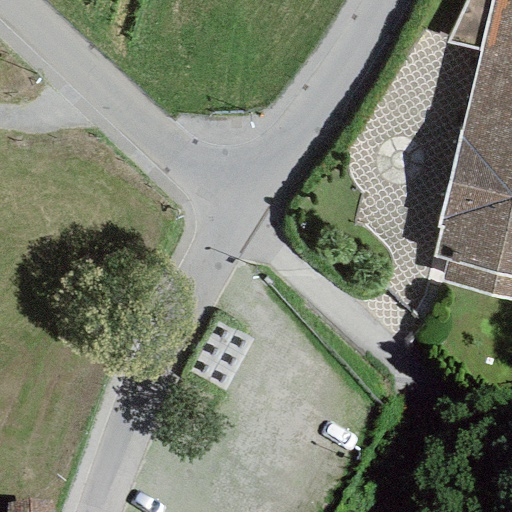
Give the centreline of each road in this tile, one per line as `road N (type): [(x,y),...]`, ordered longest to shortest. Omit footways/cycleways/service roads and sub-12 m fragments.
road 1 (unclassified): [(95,511),(157,356),(233,208)]
road 2 (residential): [(8,0),(233,208)]
road 3 (unclassified): [(233,208),(379,0)]
